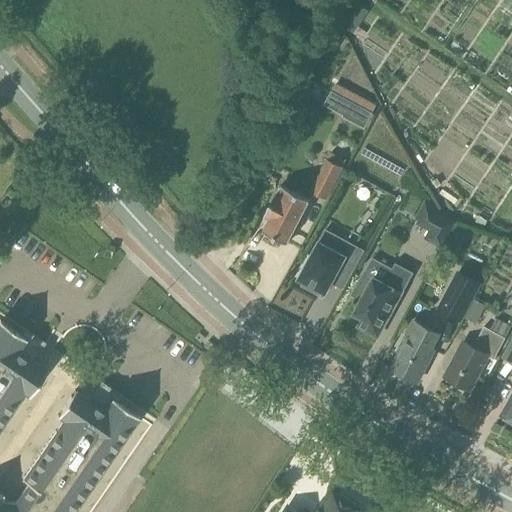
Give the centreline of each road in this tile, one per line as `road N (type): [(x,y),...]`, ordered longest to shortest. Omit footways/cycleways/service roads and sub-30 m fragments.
road 1 (secondary): [(511,501),(363,414),(235,319),(0,65)]
road 2 (unknown): [(203,260),(352,0)]
